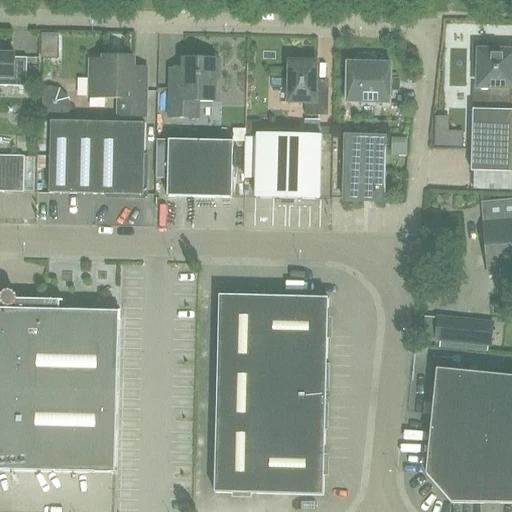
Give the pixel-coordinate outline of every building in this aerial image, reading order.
[(471,172),(511,172),(511,110),(511,111),(511,97),(511,51),(496,51),(496,44),(474,44),(473,67),(478,67),(478,87),(488,87),(487,110),(473,110),(471,172)] [(0,78),(14,79),(14,87),(26,87),(27,68),(14,68),(15,55),(0,54),(0,53),(0,78)] [(171,69),(169,118),(201,118),(201,101),(217,102),(218,78),(222,77),(222,60),(218,56),(196,55),(196,59),(184,59),(184,69),(171,69)] [(118,117),(146,117),(147,66),(133,66),(134,57),(104,56),(104,60),(90,60),(89,98),(119,99),(118,117)] [(305,103),(305,115),(327,116),(328,86),(316,86),(317,62),(289,61),(288,103),(305,103)] [(391,64),(347,63),(346,102),(390,104),(391,64)] [(49,86),(42,90),(42,116),(68,116),(71,108),(68,98),(60,88),(49,86)] [(146,123),(51,121),(49,193),(144,195),(146,123)] [(320,200),(321,135),(257,133),(257,137),(246,137),(245,178),(256,179),(255,198),(320,200)] [(345,136),(344,200),(384,202),(385,138),(345,136)] [(168,196),(232,198),(233,142),(169,140),(168,196)] [(0,192),(23,193),(24,156),(0,156),(0,192)] [(511,272),(511,219),(485,222),(489,275),(511,272)] [(0,470),(115,473),(119,313),(59,311),(59,302),(63,302),(63,301),(16,300),(16,296),(13,293),(5,293),(2,296),(1,299),(0,299),(0,470)] [(323,495),(328,298),(219,296),(214,493),(323,495)] [(438,317),(435,341),(490,346),(493,322),(438,317)] [(511,377),(436,370),(426,474),(451,503),(511,504),(511,377)]
